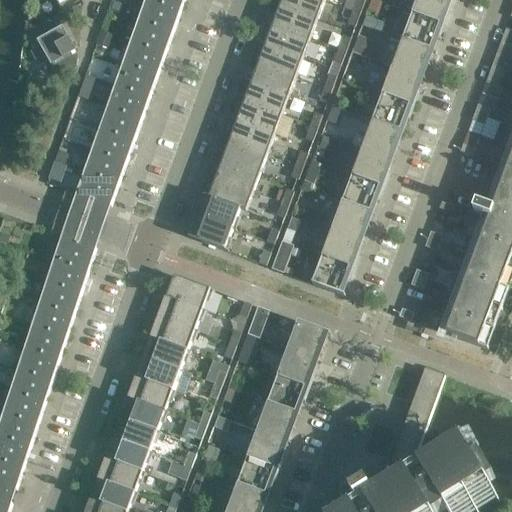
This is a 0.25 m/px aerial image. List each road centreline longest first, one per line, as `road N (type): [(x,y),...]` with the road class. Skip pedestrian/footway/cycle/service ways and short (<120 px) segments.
road 1 (residential): [(311,511),(502,0)]
road 2 (residential): [(51,511),(151,245)]
road 3 (residential): [(151,245),(244,0)]
road 4 (residential): [(151,245),(0,190)]
